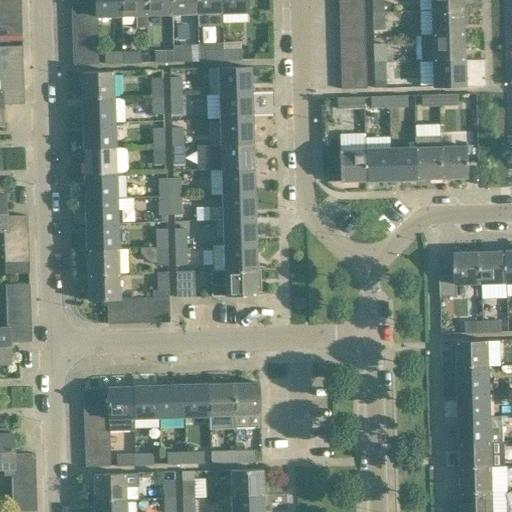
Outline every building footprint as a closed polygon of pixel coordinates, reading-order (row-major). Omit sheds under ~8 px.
[(0,0),(0,11),(21,10),(20,0),(0,0)] [(122,16),(121,0),(95,0),(95,1),(97,1),(97,14),(97,17),(122,16)] [(147,15),(146,0),(121,0),(122,16),(136,16),(137,28),(147,28),(146,15),(147,15)] [(172,15),(171,0),(146,0),(147,15),(172,15)] [(197,14),(196,0),(171,0),(172,15),(197,14)] [(222,13),(221,0),(196,0),(197,14),(198,26),(223,25),(222,13)] [(247,0),(221,0),(222,13),(248,12),(247,0)] [(384,11),(383,0),(371,0),(372,11),(384,11)] [(463,8),(462,0),(431,0),(432,9),(463,8)] [(97,1),(95,1),(71,2),(72,15),(97,14),(97,1)] [(365,16),(364,5),(339,5),(340,17),(365,16)] [(464,33),(463,8),(432,9),(432,34),(464,33)] [(0,23),(21,22),(21,10),(0,11),(0,23)] [(385,28),(384,11),(372,11),(373,29),(385,28)] [(97,26),(97,17),(97,14),(72,15),(72,27),(97,26)] [(365,29),(365,16),(340,17),(340,29),(365,29)] [(0,35),(22,34),(21,22),(0,23),(0,35)] [(98,38),(97,26),(72,27),(73,39),(98,38)] [(366,40),(365,29),(340,29),(340,41),(366,40)] [(464,58),(464,33),(432,34),(420,34),(421,60),(433,59),(464,58)] [(98,50),(98,38),(73,39),(73,51),(98,50)] [(366,52),(366,40),(340,41),(341,53),(366,52)] [(386,61),(385,43),(373,44),(374,61),(386,61)] [(0,58),(23,58),(23,46),(0,46),(0,58)] [(242,59),(242,47),(224,48),(224,60),(242,59)] [(224,60),(224,48),(205,48),(206,60),(224,60)] [(174,61),(173,49),(155,50),(156,62),(174,61)] [(191,49),(173,49),(174,61),(192,60),(191,49)] [(99,63),(98,50),(73,51),(73,64),(99,63)] [(141,62),(141,50),(123,51),(123,63),(141,62)] [(123,63),(123,51),(105,52),(105,63),(123,63)] [(366,64),(366,52),(341,53),(341,65),(366,64)] [(0,70),(23,70),(23,58),(0,58),(0,70)] [(465,84),(464,58),(433,59),(434,85),(465,84)] [(386,80),(386,61),(374,61),(375,80),(386,80)] [(367,76),(366,64),(341,65),(342,77),(367,76)] [(250,67),(219,68),(208,68),(209,94),(220,94),(220,93),(251,92),(250,67)] [(0,82),(24,82),(23,70),(0,70),(0,82)] [(114,97),(113,71),(81,72),(82,98),(114,97)] [(182,94),(182,76),(169,77),(170,95),(182,94)] [(367,89),(367,76),(342,77),(342,90),(367,89)] [(162,96),(162,77),(151,77),(151,96),(162,96)] [(0,125),(3,125),(3,104),(24,103),(24,82),(0,82),(0,125)] [(252,118),(251,92),(220,93),(220,94),(220,119),(252,118)] [(183,112),(182,94),(170,95),(171,113),(183,112)] [(440,104),(439,94),(421,95),(422,105),(440,104)] [(457,94),(443,94),(439,94),(440,104),(457,104),(457,94)] [(389,107),(388,95),(370,96),(371,107),(389,107)] [(407,106),(406,95),(388,95),(389,107),(407,106)] [(163,113),(162,96),(151,96),(152,113),(163,113)] [(114,122),(114,97),(82,98),(83,123),(114,122)] [(363,108),(363,97),(337,98),(337,109),(363,108)] [(252,143),(252,118),(220,119),(221,144),(252,143)] [(115,148),(114,122),(83,123),(84,149),(115,148)] [(164,146),(164,127),(152,128),(153,146),(164,146)] [(184,146),(183,127),(171,127),(172,146),(184,146)] [(366,181),(365,148),(365,133),(339,134),(340,182),(366,181)] [(442,179),(441,146),(440,146),(440,135),(414,136),(415,147),(416,147),(417,180),(442,179)] [(253,169),(252,143),(221,144),(221,145),(210,145),(210,169),(222,169),(222,170),(253,169)] [(467,145),(441,146),(442,179),(468,178),(467,145)] [(165,164),(164,146),(153,146),(153,164),(165,164)] [(184,163),(184,146),(172,146),(173,164),(184,163)] [(390,147),(365,148),(366,181),(391,180),(390,147)] [(415,147),(390,147),(391,180),(417,180),(416,147),(415,147)] [(116,173),(115,148),(84,149),(85,174),(116,173)] [(254,194),(253,169),(222,170),(223,195),(254,194)] [(117,198),(116,173),(85,174),(85,199),(117,198)] [(170,195),(169,177),(159,177),(159,195),(170,195)] [(181,195),(180,177),(169,177),(170,195),(181,195)] [(255,219),(254,194),(223,195),(223,206),(210,206),(211,220),(224,220),(255,219)] [(5,195),(0,195),(0,231),(4,231),(4,237),(28,237),(28,215),(6,216),(5,195)] [(170,213),(170,195),(159,195),(159,213),(170,213)] [(181,213),(181,195),(170,195),(170,213),(181,213)] [(118,224),(117,198),(85,199),(86,225),(118,224)] [(256,244),(255,219),(224,220),(224,245),(256,244)] [(118,248),(118,224),(86,225),(87,250),(118,248)] [(167,247),(167,228),(156,229),(157,247),(167,247)] [(186,247),(186,228),(175,228),(175,247),(186,247)] [(28,249),(28,237),(4,237),(5,249),(28,249)] [(256,269),(256,268),(256,244),(224,245),(225,270),(256,269)] [(168,264),(167,247),(157,247),(157,264),(168,264)] [(187,263),(186,247),(175,247),(176,264),(187,263)] [(119,273),(118,248),(87,250),(88,275),(119,273)] [(29,261),(28,249),(5,249),(5,262),(29,261)] [(508,282),(507,251),(482,252),(483,282),(508,282)] [(483,282),(482,252),(456,253),(456,275),(440,275),(441,296),(457,295),(457,283),(483,282)] [(29,273),(29,261),(5,262),(5,273),(29,273)] [(257,295),(257,279),(260,279),(260,268),(256,268),(256,269),(225,270),(212,270),(213,296),(226,295),(226,296),(257,295)] [(188,297),(188,277),(187,270),(177,271),(177,298),(188,297)] [(153,297),(156,297),(169,297),(168,272),(156,272),(157,290),(152,290),(153,297)] [(120,299),(119,273),(88,275),(89,301),(107,300),(120,299)] [(30,297),(30,284),(6,285),(6,297),(30,297)] [(31,309),(30,297),(6,297),(7,309),(31,309)] [(157,322),(156,297),(153,297),(153,298),(144,298),(145,323),(157,322)] [(170,322),(169,298),(169,297),(156,297),(157,322),(170,322)] [(145,323),(144,298),(132,299),(133,323),(145,323)] [(121,323),(120,299),(107,300),(108,324),(121,323)] [(133,323),(132,299),(120,299),(121,323),(133,323)] [(31,321),(31,309),(7,309),(7,321),(31,321)] [(0,363),(11,364),(10,343),(32,342),(31,321),(7,321),(7,328),(0,327),(0,363)] [(484,331),(484,321),(466,322),(466,331),(484,331)] [(502,330),(502,321),(484,321),(484,331),(502,330)] [(491,366),(490,340),(459,341),(459,352),(454,352),(454,367),(459,367),(491,366)] [(492,390),(491,366),(459,367),(460,391),(492,390)] [(261,427),(259,381),(234,382),(235,414),(234,414),(235,428),(261,427)] [(235,414),(234,382),(208,383),(209,414),(234,414),(235,414)] [(209,414),(208,383),(183,384),(184,415),(209,414)] [(184,415),(183,384),(158,385),(159,416),(184,415)] [(134,417),(133,385),(107,386),(108,404),(108,418),(109,418),(110,429),(110,431),(135,429),(134,417)] [(159,416),(158,385),(133,385),(134,417),(159,416)] [(492,416),(492,390),(460,391),(461,417),(492,416)] [(108,418),(108,404),(84,405),(84,418),(108,418)] [(492,416),(461,417),(462,442),(493,441),(504,440),(504,425),(504,415),(492,416)] [(109,418),(108,418),(84,418),(85,430),(110,429),(109,418)] [(16,438),(13,436),(13,433),(12,433),(12,432),(8,428),(0,428),(0,469),(3,469),(4,475),(12,474),(12,476),(36,475),(36,454),(14,454),(14,447),(16,445),(16,438)] [(111,441),(110,431),(110,429),(85,430),(85,442),(111,441)] [(111,453),(111,441),(85,442),(86,454),(111,453)] [(494,466),(493,441),(462,442),(462,467),(494,466)] [(203,451),(185,452),(186,463),(204,463),(203,451)] [(236,462),(236,451),(217,452),(218,463),(236,462)] [(254,451),(236,451),(236,462),(254,462),(254,451)] [(153,452),(135,453),(135,465),(153,464),(153,452)] [(186,463),(185,452),(167,452),(167,464),(186,463)] [(111,466),(111,453),(86,454),(86,467),(111,466)] [(135,465),(135,453),(116,453),(117,465),(135,465)] [(495,492),(494,466),(462,467),(463,493),(495,492)] [(263,495),(262,469),(231,470),(232,496),(263,495)] [(182,497),(194,497),(193,471),(182,471),(182,497)] [(126,473),(95,474),(96,500),(127,499),(127,489),(139,488),(138,473),(126,473)] [(37,487),(36,475),(12,476),(13,487),(37,487)] [(162,480),(163,498),(175,498),(175,479),(162,480)] [(37,499),(37,487),(13,487),(13,500),(37,499)] [(495,511),(495,492),(463,493),(463,511),(495,511)] [(263,511),(263,495),(232,496),(232,511),(263,511)] [(194,511),(194,497),(182,497),(183,511),(194,511)] [(175,511),(175,498),(163,498),(163,511),(175,511)] [(37,511),(37,499),(13,500),(13,511),(37,511)] [(127,511),(127,499),(96,500),(96,511),(127,511)]
